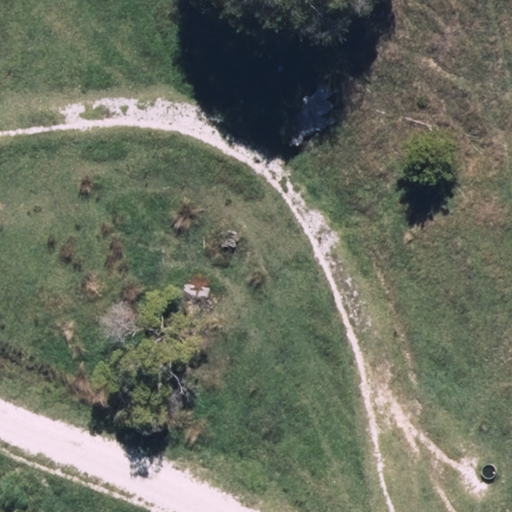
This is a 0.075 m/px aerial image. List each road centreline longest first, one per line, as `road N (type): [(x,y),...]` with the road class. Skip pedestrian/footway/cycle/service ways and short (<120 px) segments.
road 1 (track): [(396,511),(365,343),(321,226),(277,171),(216,133),(170,119),(112,113),(0,129)]
road 2 (track): [(0,449),(140,511)]
